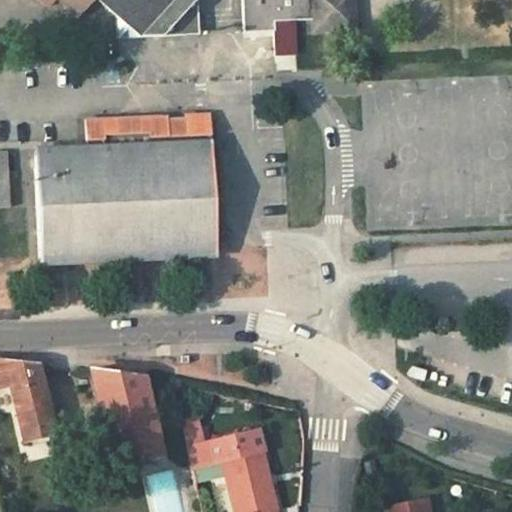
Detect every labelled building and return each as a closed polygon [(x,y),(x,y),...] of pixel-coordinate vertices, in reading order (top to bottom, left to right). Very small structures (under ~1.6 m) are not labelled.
[(40,0),(48,7),(54,0),(59,0),(79,18),(95,0),(116,19),(118,40),(184,37),(197,20),(196,0),(40,0)] [(241,0),(243,33),(274,31),(273,22),(315,21),(316,30),(353,29),(350,0),(241,0)] [(164,117),(84,121),(84,141),(85,153),(33,156),(38,259),(216,250),(211,148),(208,148),(206,116),(183,116),(183,119),(165,119),(164,117)] [(0,208),(8,208),(6,154),(0,153),(0,208)] [(36,363),(0,359),(0,388),(9,385),(23,441),(29,440),(30,445),(49,441),(47,436),(54,433),(36,363)] [(424,371),(409,367),(407,377),(422,381),(424,371)] [(143,376),(89,368),(113,465),(162,453),(143,376)] [(273,511),(278,511),(258,431),(185,448),(190,469),(220,461),(232,511),(273,511)] [(430,511),(428,499),(386,508),(387,511),(430,511)]
